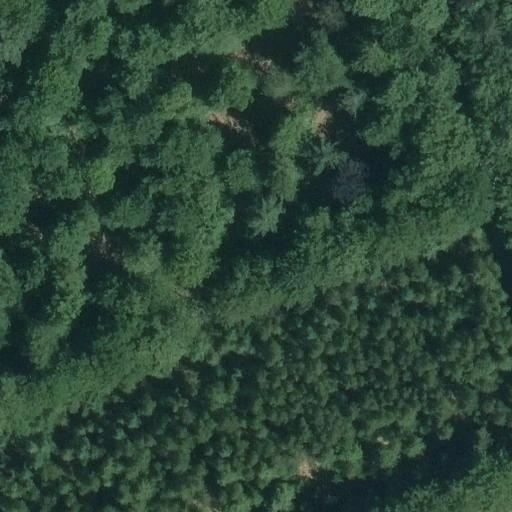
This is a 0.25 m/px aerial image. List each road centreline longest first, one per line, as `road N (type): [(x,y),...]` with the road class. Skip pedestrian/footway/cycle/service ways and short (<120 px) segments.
road 1 (track): [(382,0),(254,254),(215,287),(0,381)]
road 2 (track): [(511,251),(449,0)]
